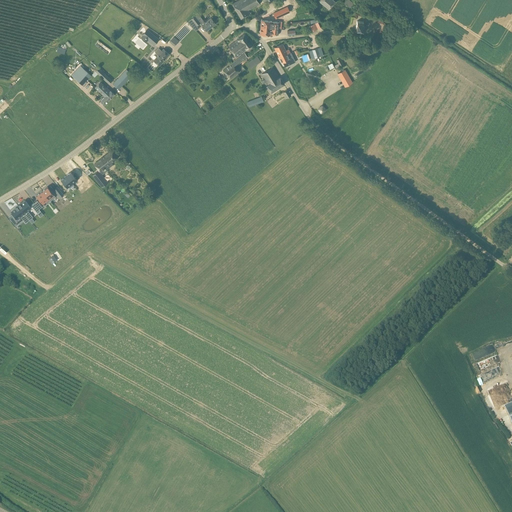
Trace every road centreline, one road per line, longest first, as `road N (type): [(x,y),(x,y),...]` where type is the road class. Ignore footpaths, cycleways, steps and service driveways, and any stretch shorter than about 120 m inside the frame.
road 1 (unclassified): [(511,271),(321,133),(246,26)]
road 2 (tertiary): [(0,200),(71,155),(229,26)]
